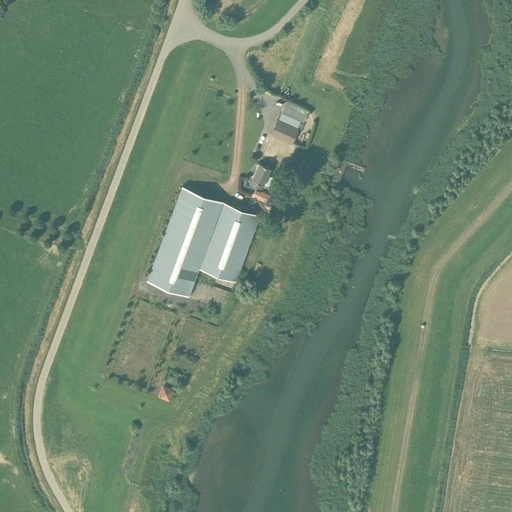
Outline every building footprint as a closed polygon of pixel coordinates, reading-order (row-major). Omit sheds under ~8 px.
[(288,45),(284,56),(288,58),(292,46),(288,45)] [(277,120),(271,134),(291,143),(297,129),(277,120)] [(270,168),(259,163),(251,180),(256,182),(254,186),(261,189),(270,168)] [(235,281),(259,214),(223,201),(181,187),(147,281),(189,296),(200,268),(235,281)] [(254,190),(252,196),(263,201),(274,206),(276,207),(279,200),(260,192),(254,190)] [(259,216),(257,221),(269,224),(270,220),(259,216)] [(162,385),(158,396),(169,401),(174,390),(162,385)]
